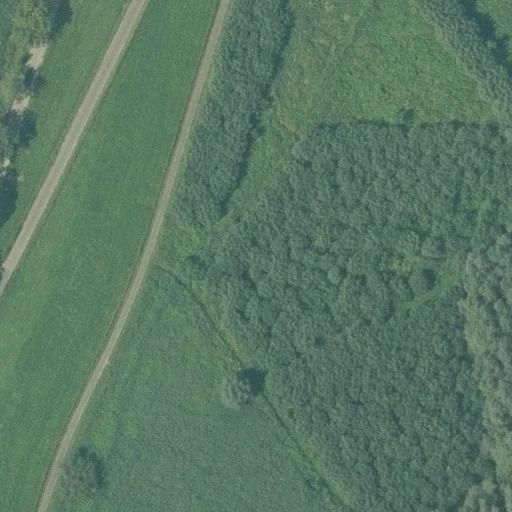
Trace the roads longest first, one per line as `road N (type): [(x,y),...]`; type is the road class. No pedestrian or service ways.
road 1 (unclassified): [(0,277),(137,0)]
road 2 (unclassified): [(0,164),(53,0)]
